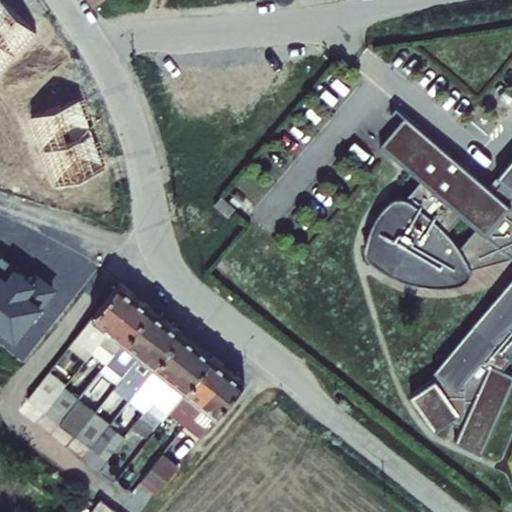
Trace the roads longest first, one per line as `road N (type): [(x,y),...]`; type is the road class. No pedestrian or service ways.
road 1 (residential): [(453,511),(177,280),(156,246),(117,95),(85,38)]
road 2 (unclassified): [(85,38),(322,17),(408,0)]
